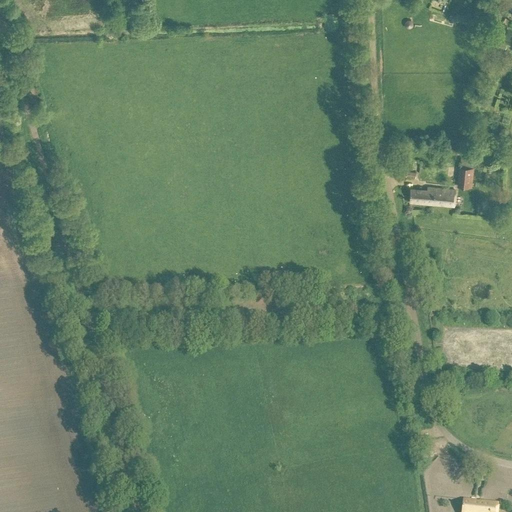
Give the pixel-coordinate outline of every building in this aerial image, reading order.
[(437,17),(454,22),(456,17),(438,13),(437,17)] [(404,23),(404,24),(405,25),(405,26),(406,27),(407,27),(408,28),(409,28),(410,28),(410,27),(411,27),(412,26),(413,25),(413,24),(413,23),(413,22),(412,22),(412,21),(411,20),(410,20),(409,19),(408,19),(407,20),(406,20),(405,21),(405,22),(404,23)] [(501,128),(499,139),(505,140),(508,129),(501,128)] [(497,150),(497,162),(506,163),(506,150),(497,150)] [(465,153),(463,163),(475,165),(477,155),(465,153)] [(458,165),(456,185),(471,186),(473,167),(460,166),(458,165)] [(409,202),(446,206),(454,206),(456,190),(428,188),(428,191),(410,189),(409,202)] [(498,511),(499,505),(464,501),(463,511),(498,511)]
